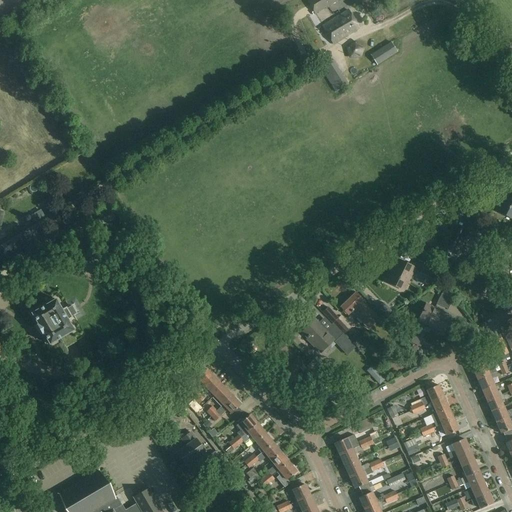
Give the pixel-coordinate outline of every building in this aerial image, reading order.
[(338,0),(307,0),(314,12),(312,12),(314,15),(338,0)] [(335,18),(347,36),(359,28),(348,10),(335,18)] [(347,36),(335,18),(323,26),(334,44),(347,36)] [(398,52),(391,41),(370,55),(377,65),(398,52)] [(337,91),(348,83),(332,58),(320,66),(337,91)] [(511,190),(509,188),(498,210),(511,217),(511,190)] [(40,211),(36,214),(39,220),(44,217),(40,211)] [(480,228),(473,224),(476,222),(470,214),(465,218),(469,223),(466,230),(453,224),(442,245),(459,254),(470,234),(475,237),(480,228)] [(96,220),(89,225),(93,230),(100,226),(96,220)] [(79,270),(81,269),(83,268),(84,265),(90,264),(92,265),(94,266),(96,265),(98,264),(98,261),(97,256),(95,254),(93,254),(90,254),(89,250),(77,253),(79,258),(76,258),(75,260),(74,262),(76,267),(77,269),(79,270)] [(425,263),(414,258),(410,266),(397,259),(386,281),(404,290),(414,270),(420,273),(425,263)] [(504,271),(507,265),(495,260),(492,266),(504,271)] [(485,266),(474,290),(490,297),(501,274),(485,266)] [(362,302),(363,300),(356,292),(340,307),(348,315),(351,312),(368,329),(378,319),(362,302)] [(439,299),(450,305),(454,298),(443,292),(439,299)] [(72,318),(72,316),(76,314),(72,306),(67,309),(66,307),(62,310),(56,299),(32,313),(38,325),(37,325),(38,326),(39,326),(43,332),(41,333),(42,334),(43,333),(50,345),(74,331),(68,320),(72,318)] [(378,308),(386,317),(391,311),(383,303),(378,308)] [(442,331),(450,316),(427,305),(420,320),(442,331)] [(339,318),(328,307),(322,313),(333,324),(339,318)] [(332,328),(327,333),(315,320),(303,332),(309,338),(307,340),(316,350),(318,348),(322,352),(334,340),(348,355),(356,347),(334,324),(331,327),(332,328)] [(508,353),(507,351),(502,338),(494,342),(500,356),(508,353)] [(287,379),(303,364),(293,354),(292,355),(280,343),(273,351),(285,363),(278,370),(287,379)] [(494,366),(492,360),(473,368),(478,379),(495,372),(496,371),(494,366)] [(498,364),(500,370),(500,369),(507,367),(504,361),(498,364)] [(502,375),(509,372),(507,367),(500,369),(500,370),(502,375)] [(318,377),(309,368),(303,373),(312,382),(318,377)] [(202,383),(196,389),(200,393),(204,389),(216,378),(207,369),(197,378),(202,383)] [(478,379),(483,390),(494,385),(491,379),(497,376),(495,372),(478,379)] [(216,378),(204,389),(208,393),(210,391),(215,396),(224,387),(216,378)] [(422,401),(424,405),(429,403),(443,397),(438,385),(427,390),(429,396),(421,399),(422,401)] [(494,385),(483,390),(487,401),(502,395),(500,390),(497,392),(494,385)] [(215,396),(212,398),(221,407),(233,396),(224,387),(215,396)] [(195,388),(190,394),(186,390),(181,395),(188,402),(193,398),(194,399),(200,393),(196,389),(195,388)] [(204,398),(200,393),(194,399),(199,403),(204,398)] [(502,395),(487,401),(492,412),(504,407),(501,400),(504,399),(502,395)] [(217,411),(218,411),(221,415),(227,409),(232,414),(231,414),(235,419),(243,412),(239,407),(241,405),(233,396),(221,407),(217,411)] [(448,408),(443,397),(429,403),(431,407),(433,406),(436,413),(448,408)] [(422,401),(417,404),(418,407),(417,408),(419,412),(425,409),(424,405),(422,401)] [(418,407),(417,404),(410,407),(413,414),(419,412),(417,408),(418,407)] [(218,411),(217,411),(212,406),(207,412),(211,416),(213,413),(214,414),(218,411)] [(393,406),(387,409),(392,418),(398,415),(393,406)] [(506,413),(504,407),(492,412),(497,423),(511,416),(509,412),(506,413)] [(436,413),(431,415),(436,427),(438,426),(438,425),(453,419),(448,408),(436,413)] [(218,411),(214,414),(213,413),(211,416),(215,421),(221,415),(218,411)] [(243,412),(235,419),(239,423),(236,426),(240,430),(237,433),(238,435),(239,435),(241,438),(246,434),(258,424),(250,414),(247,417),(243,412)] [(425,425),(433,423),(430,415),(422,417),(425,425)] [(511,416),(497,423),(501,433),(503,433),(505,437),(511,434),(511,426),(511,423),(511,422),(511,416)] [(458,431),(453,419),(438,425),(438,426),(440,430),(443,428),(446,436),(458,431)] [(208,420),(202,424),(207,429),(212,424),(208,420)] [(246,434),(241,438),(244,441),(243,441),(244,443),(252,437),(256,442),(266,434),(258,424),(246,434)] [(428,430),(427,427),(420,429),(423,436),(428,434),(427,430),(428,430)] [(200,456),(199,455),(205,451),(191,432),(182,439),(187,445),(177,452),(186,465),(194,459),(195,460),(200,456)] [(266,434),(256,442),(260,447),(258,449),(261,453),(261,454),(274,443),(266,434)] [(236,442),(238,445),(243,441),(244,441),(241,438),(239,435),(238,435),(235,438),(237,441),(236,442)] [(372,441),(370,436),(358,441),(360,446),(372,441)] [(237,441),(235,438),(229,443),(231,446),(233,449),(238,445),(236,442),(237,441)] [(353,443),(350,445),(347,438),(335,443),(340,454),(355,448),(353,443)] [(452,444),(455,450),(448,453),(450,458),(457,455),(469,450),(464,439),(452,444)] [(372,441),(360,446),(362,449),(374,444),(372,441)] [(261,453),(256,457),(259,460),(260,462),(267,456),(271,461),(282,453),(274,443),(261,454),(261,453)] [(448,453),(454,449),(450,443),(444,447),(448,453)] [(414,453),(419,451),(416,444),(411,447),(414,453)] [(355,448),(340,454),(345,466),(357,460),(354,454),(357,452),(357,453),(363,450),(362,449),(360,446),(355,448)] [(473,461),(469,450),(457,455),(461,466),(473,461)] [(226,467),(215,451),(208,456),(220,472),(226,467)] [(271,461),(275,466),(268,471),(270,473),(272,476),(277,472),(279,471),(289,462),(282,453),(271,461)] [(256,457),(254,454),(250,457),(252,461),(251,462),(253,464),(259,460),(256,457)] [(440,462),(447,460),(444,454),(438,457),(440,462)] [(416,456),(410,458),(413,464),(418,461),(416,456)] [(252,461),(250,457),(244,462),(249,468),(253,464),(251,462),(252,461)] [(381,459),(369,464),(371,468),(382,462),(381,459)] [(357,460),(345,466),(350,477),(371,468),(369,464),(367,463),(360,467),(357,460)] [(449,465),(447,460),(440,462),(442,468),(449,465)] [(478,471),(473,461),(461,466),(464,471),(462,472),(464,477),(478,471)] [(279,471),(277,472),(279,475),(277,477),(285,487),(290,483),(288,480),(297,472),(289,462),(279,471)] [(382,462),(371,468),(372,471),(384,466),(382,462)] [(257,472),(253,468),(247,473),(250,478),(257,472)] [(372,471),(371,468),(350,477),(355,488),(359,487),(361,491),(373,486),(371,481),(367,483),(364,476),(373,472),(372,471)] [(162,511),(149,489),(134,497),(137,503),(126,510),(122,504),(122,505),(117,497),(115,498),(110,483),(99,470),(59,494),(65,510),(67,511),(162,511)] [(456,480),(458,486),(468,482),(471,487),(483,482),(478,471),(464,477),(456,480)] [(272,476),(270,473),(265,477),(268,480),(266,481),(269,484),(274,479),(272,476)] [(402,473),(387,480),(389,484),(404,477),(402,473)] [(411,474),(406,476),(411,487),(416,484),(411,474)] [(268,480),(265,477),(260,481),(265,487),(269,484),(266,481),(268,480)] [(458,486),(456,480),(449,483),(452,489),(458,486)] [(487,493),(483,482),(471,487),(475,498),(487,493)] [(295,502),(310,495),(304,484),(293,489),(296,496),(293,497),(295,502)] [(383,496),(382,494),(374,498),(371,492),(375,491),(373,486),(361,491),(363,496),(359,497),(365,509),(385,499),(383,496)] [(395,491),(383,496),(385,499),(396,494),(395,491)] [(475,498),(471,500),(473,505),(478,503),(480,509),(492,504),(487,493),(475,498)] [(396,494),(385,499),(387,503),(398,498),(396,494)] [(315,507),(310,495),(295,502),(298,507),(300,506),(303,511),(315,507)] [(190,507),(184,496),(177,501),(183,511),(190,507)] [(405,511),(417,511),(427,508),(425,504),(426,503),(423,497),(417,499),(420,505),(405,511)] [(459,506),(466,503),(463,497),(456,500),(456,499),(445,504),(448,511),(459,506)] [(387,503),(385,499),(365,509),(366,511),(380,511),(379,509),(388,505),(387,503)] [(283,508),(285,511),(292,508),(288,501),(283,503),(285,507),(283,508)] [(285,507),(283,503),(276,506),(279,511),(283,511),(285,511),(283,508),(285,507)] [(468,508),(466,503),(459,506),(461,511),(468,508)]
